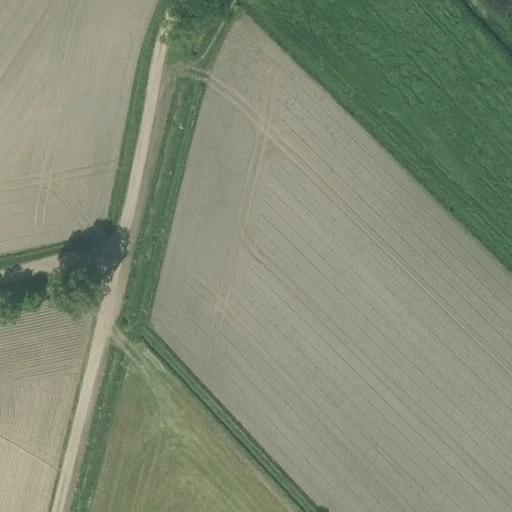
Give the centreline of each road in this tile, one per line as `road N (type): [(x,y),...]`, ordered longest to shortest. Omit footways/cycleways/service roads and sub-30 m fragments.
road 1 (track): [(107,268),(153,69),(185,0)]
road 2 (track): [(60,511),(107,268)]
